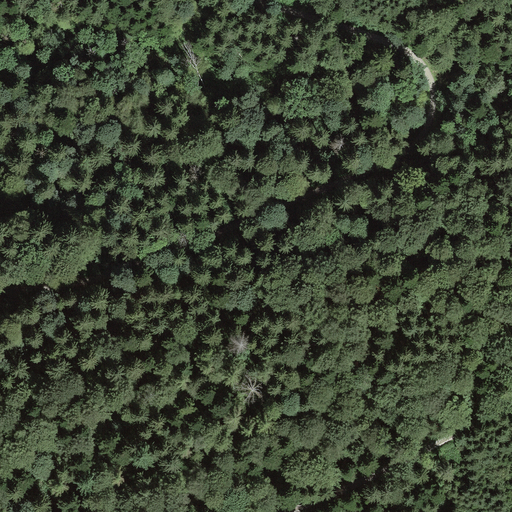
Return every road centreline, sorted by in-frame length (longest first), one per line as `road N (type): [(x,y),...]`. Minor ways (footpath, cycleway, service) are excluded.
road 1 (track): [(0,293),(144,262),(386,161),(423,131),(431,91),(412,54),(250,0)]
road 2 (track): [(511,402),(290,511)]
